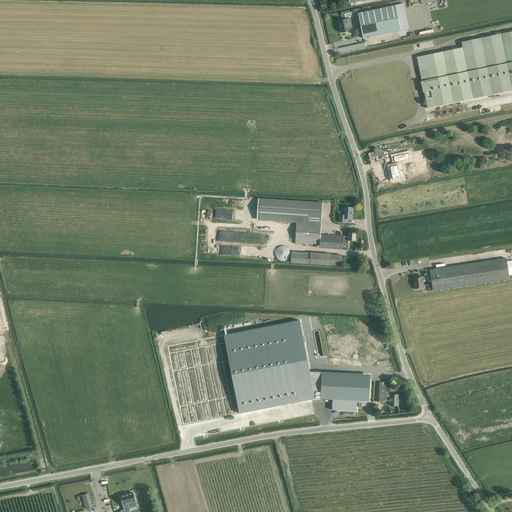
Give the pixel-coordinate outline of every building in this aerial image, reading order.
[(396,5),(358,13),(363,38),(401,30),(398,16),(406,14),(404,4),(396,5)] [(351,18),(347,19),(338,21),(341,33),(353,30),(351,18)] [(462,47),(417,57),(422,81),(420,81),(421,83),(423,93),(424,92),(428,108),(511,90),(511,31),(461,42),(462,47)] [(398,160),(392,162),(394,175),(404,172),(401,159),(400,159),(399,156),(413,152),(411,145),(395,150),(397,157),(398,156),(398,160)] [(379,171),(382,181),(393,179),(390,168),(379,171)] [(296,222),(321,223),(323,203),(259,199),(257,219),(296,222)] [(344,207),(344,215),(340,215),(339,222),(346,222),(346,219),(353,219),(353,208),(344,207)] [(321,234),(321,223),(296,222),(295,244),(319,245),(319,248),(343,250),(343,243),(348,244),(348,241),(355,241),(356,232),(349,231),(348,236),(344,236),(321,234)] [(284,246),(283,246),(282,246),(280,246),(279,247),(278,248),(277,249),(276,250),(276,251),(276,252),(275,254),(276,255),(276,256),(276,257),(277,258),(278,259),(279,260),(280,261),(282,261),(283,261),(284,261),(286,261),(287,260),(288,259),(289,258),(290,257),(290,256),(290,255),(291,254),(290,252),(290,251),(290,250),(289,249),(288,248),(287,247),(286,246),(284,246)] [(331,266),(331,265),(342,266),(342,261),(346,262),(347,256),(331,255),(331,253),(310,252),(310,253),(292,252),(291,263),(331,266)] [(506,258),(430,270),(430,273),(431,280),(433,291),(510,279),(509,275),(511,274),(511,260),(507,262),(506,258)] [(424,288),(423,282),(431,280),(430,273),(425,273),(425,276),(414,278),(415,289),(424,288)] [(225,335),(224,335),(240,413),(282,405),(297,402),(315,399),(321,399),(333,400),(332,410),(357,411),(357,401),(369,401),(370,381),(358,381),(359,374),(310,372),(307,359),(300,321),(225,335)] [(380,382),(379,402),(385,402),(385,401),(390,401),(389,406),(398,406),(399,395),(390,394),(391,382),(380,382)] [(120,496),(119,496),(122,505),(135,501),(132,492),(132,493),(120,496)] [(86,509),(93,507),(89,493),(82,495),(86,509)]
